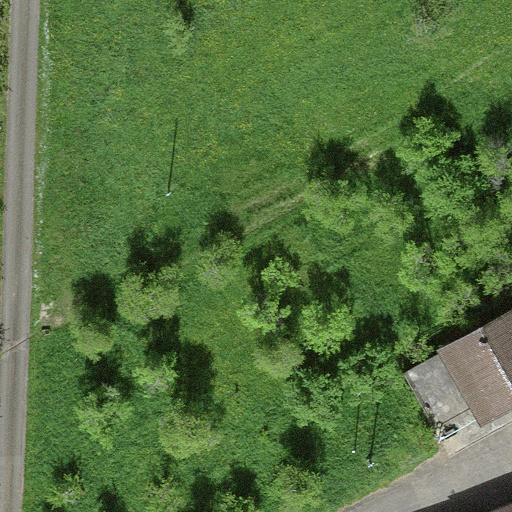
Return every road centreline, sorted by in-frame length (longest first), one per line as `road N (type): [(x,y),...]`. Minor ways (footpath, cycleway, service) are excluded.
road 1 (residential): [(0,511),(20,0)]
road 2 (track): [(511,456),(382,511)]
